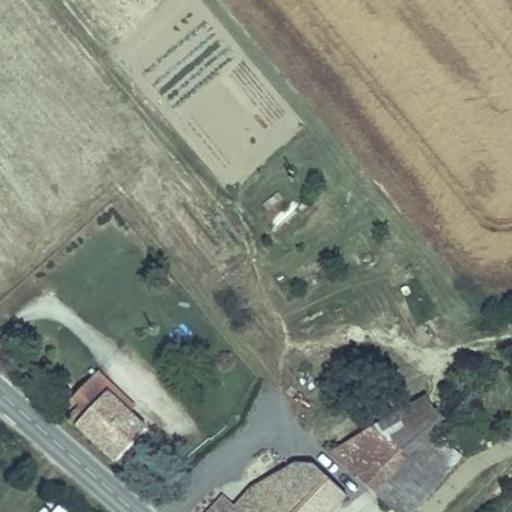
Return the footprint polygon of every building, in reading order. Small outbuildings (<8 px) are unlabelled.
[(71,0),(227,186),(298,127),(192,0),(71,0)] [(111,381),(82,412),(123,450),(152,420),(111,381)] [(383,414),(352,428),(329,452),(329,456),(332,463),(381,511),(398,511),(447,460),(427,441),(447,421),(423,398),(413,402),(383,414)] [(249,511),(253,511),(287,482),(310,463),(255,481),(236,498),(249,511)] [(287,482),(318,511),(321,511),(341,491),(310,463),(287,482)] [(225,488),(196,511),(318,511),(287,482),(253,511),(249,511),(236,498),(225,488)]
